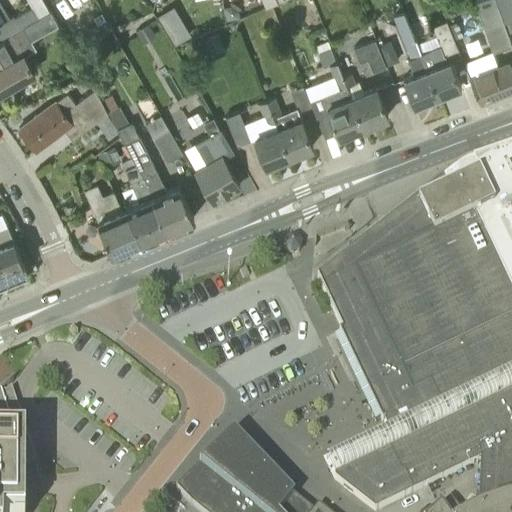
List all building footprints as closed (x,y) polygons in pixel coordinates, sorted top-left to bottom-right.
[(0,0),(0,39),(5,37),(23,26),(39,17),(32,7),(15,17),(13,15),(10,17),(0,0)] [(510,44),(505,27),(496,0),(474,0),(483,24),(492,50),(510,44)] [(511,2),(511,0),(498,0),(506,21),(511,19),(511,2)] [(233,5),(225,6),(227,20),(241,17),(240,9),(233,5)] [(436,96),(425,68),(409,27),(403,12),(393,16),(409,58),(408,58),(414,72),(402,77),(413,105),(436,96)] [(453,39),(447,24),(445,19),(431,25),(443,54),(456,48),(453,39)] [(456,21),(447,24),(453,39),(462,36),(456,21)] [(148,23),(135,30),(142,43),(155,36),(148,23)] [(169,34),(175,44),(191,34),(185,25),(169,34)] [(5,37),(0,39),(0,92),(36,71),(25,53),(36,47),(23,26),(5,37)] [(218,31),(204,37),(211,55),(225,49),(218,31)] [(386,65),(375,37),(354,46),(360,60),(367,57),(373,70),(386,65)] [(318,53),(324,67),(328,65),(336,62),(330,47),(319,52),(318,53)] [(463,61),(469,77),(480,101),(511,88),(511,72),(508,62),(498,66),(492,50),(463,61)] [(449,59),(437,64),(425,68),(436,96),(460,86),(449,59)] [(342,76),(336,62),(328,65),(338,89),(322,95),(326,105),(338,135),(361,126),(349,95),(342,76)] [(81,66),(70,72),(76,83),(87,77),(81,66)] [(349,95),(361,126),(388,115),(375,85),(363,90),(359,81),(354,82),(350,72),(342,76),(349,95)] [(141,172),(165,229),(194,217),(179,183),(165,188),(135,128),(132,129),(120,106),(118,106),(113,94),(101,99),(95,88),(94,88),(95,90),(108,114),(120,136),(121,136),(141,172)] [(65,93),(18,127),(36,150),(72,123),(78,131),(93,120),(95,123),(108,114),(95,90),(74,104),(65,93)] [(276,126),(288,156),(313,146),(300,117),(298,111),(297,107),(281,112),(275,96),(265,99),(273,120),(276,126)] [(273,120),(265,99),(257,103),(262,115),(265,114),(267,120),(270,122),(273,120)] [(237,144),(250,139),(239,110),(225,116),(237,144)] [(215,119),(205,125),(209,133),(219,127),(215,119)] [(288,156),(276,126),(253,134),(265,165),(288,156)] [(213,200),(239,185),(223,157),(234,151),(220,127),(219,127),(209,133),(195,141),(207,163),(196,170),(213,200)] [(167,161),(183,153),(168,128),(154,136),(167,161)] [(135,242),(165,229),(141,172),(121,136),(120,136),(123,142),(120,144),(128,158),(122,160),(131,181),(139,200),(120,208),(135,242)] [(120,160),(114,146),(98,153),(104,167),(120,160)] [(96,158),(80,166),(87,182),(104,174),(96,158)] [(511,160),(493,160),(482,160),(471,163),(461,167),(452,173),(311,282),(312,283),(317,280),(342,332),(339,333),(382,423),(385,422),(387,426),(441,400),(432,380),(413,389),(408,379),(407,379),(355,271),(433,233),(417,203),(452,187),(453,178),(468,179),(478,200),(511,201),(511,160)] [(511,365),(511,201),(478,200),(468,179),(453,178),(452,187),(417,203),(433,233),(355,271),(407,379),(408,379),(413,389),(432,380),(441,400),(511,365)] [(135,242),(120,208),(114,194),(104,199),(97,183),(85,189),(98,218),(112,251),(135,242)] [(0,259),(9,281),(28,273),(8,225),(0,228),(0,259)] [(285,241),(282,252),(290,259),(300,256),(302,245),(294,238),(285,241)] [(0,284),(9,281),(0,259),(0,284)] [(16,442),(1,394),(5,391),(3,390),(0,392),(0,511),(24,511),(25,442),(16,442)] [(511,511),(511,395),(337,480),(336,479),(334,480),(374,511),(413,493),(480,461),(476,507),(470,511),(459,511),(450,501),(436,511),(511,511)] [(198,511),(325,511),(318,506),(312,511),(294,498),(233,435),(176,489),(176,490),(191,506),(198,511)]
